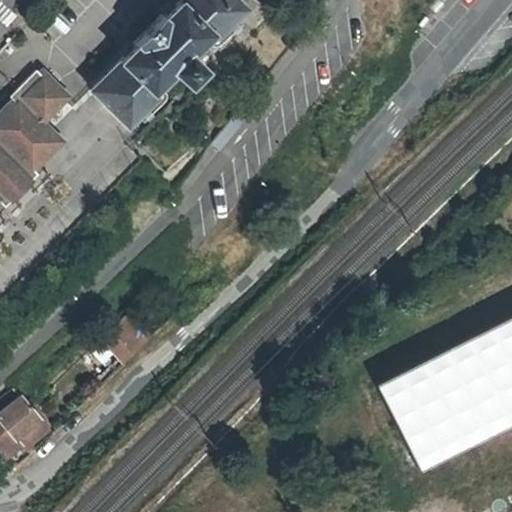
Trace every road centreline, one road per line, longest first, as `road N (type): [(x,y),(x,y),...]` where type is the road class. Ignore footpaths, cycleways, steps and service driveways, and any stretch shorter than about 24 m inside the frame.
road 1 (residential): [(499,0),(275,257),(29,477),(0,493)]
road 2 (residential): [(344,0),(220,165),(0,376)]
